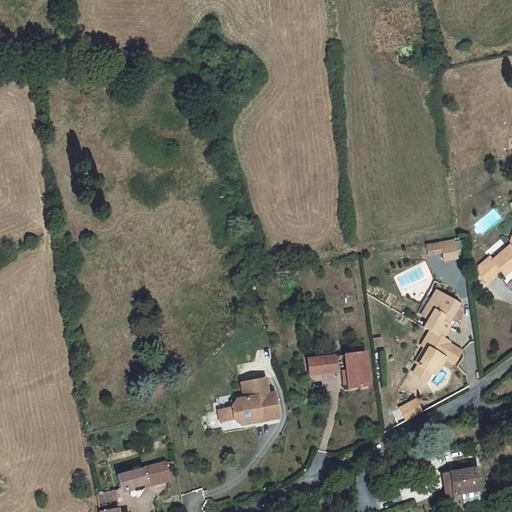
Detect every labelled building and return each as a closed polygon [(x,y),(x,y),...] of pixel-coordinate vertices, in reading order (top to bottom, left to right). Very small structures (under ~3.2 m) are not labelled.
[(489,258),(475,270),(487,284),(501,272),(504,276),(511,269),(511,237),(509,247),(492,261),(489,258)] [(445,262),(459,259),(455,239),(440,243),(445,262)] [(435,292),(421,316),(428,320),(433,312),(428,309),(437,293),(435,292)] [(424,328),(423,328),(429,332),(441,338),(449,326),(446,325),(450,319),(458,305),(437,293),(428,309),(433,312),(428,320),(424,328)] [(450,319),(446,325),(449,326),(456,330),(459,325),(450,319)] [(418,365),(413,374),(426,381),(431,373),(435,366),(439,369),(445,359),(439,356),(447,342),(448,342),(441,338),(429,332),(421,346),(424,348),(427,349),(418,365)] [(424,348),(415,363),(418,365),(427,349),(424,348)] [(364,354),(344,356),(346,371),(347,385),(348,388),(368,386),(364,354)] [(334,357),(307,360),(309,375),(336,372),(334,357)] [(244,399),(235,401),(230,407),(231,408),(233,420),(233,421),(240,425),(254,422),(253,416),(260,415),(261,421),(279,417),(275,393),(268,394),(265,378),(241,383),(244,399)] [(405,421),(423,413),(417,399),(399,407),(405,421)] [(231,408),(218,410),(220,422),(233,420),(231,408)] [(398,425),(404,422),(398,408),(392,411),(398,425)] [(165,463),(117,476),(121,491),(145,484),(146,487),(169,480),(165,463)] [(378,511),(367,468),(357,473),(354,511),(378,511)] [(481,491),(477,469),(448,473),(450,481),(446,482),(448,491),(451,491),(452,495),(481,491)] [(101,495),(97,496),(98,504),(117,501),(115,491),(101,495)]
